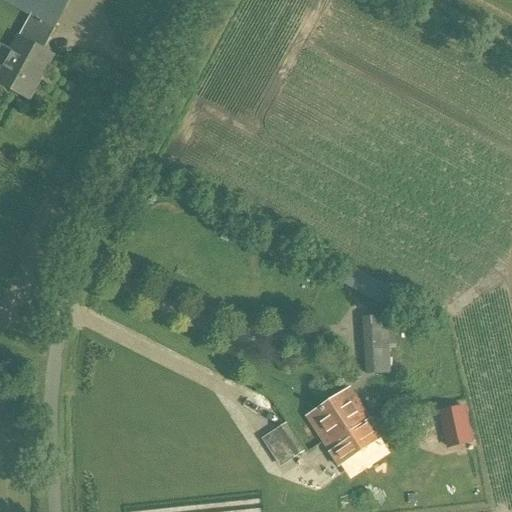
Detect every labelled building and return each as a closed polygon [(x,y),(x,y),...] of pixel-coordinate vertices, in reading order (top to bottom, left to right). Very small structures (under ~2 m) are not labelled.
[(43,51),(70,0),(0,0),(29,17),(18,37),(17,37),(0,67),(0,84),(29,101),(53,56),(43,51)] [(365,375),(397,373),(394,324),(362,326),(365,375)] [(352,426),(367,416),(349,389),(306,418),(323,442),(321,438),(338,427),(343,434),(353,427),(352,426)] [(447,447),(473,441),(464,404),(439,409),(447,447)] [(323,442),(330,453),(329,453),(339,467),(382,438),(370,420),(367,416),(352,426),(353,427),(343,434),(338,427),(321,438),(323,442)] [(293,459),(305,451),(286,423),(275,431),(293,459)]
